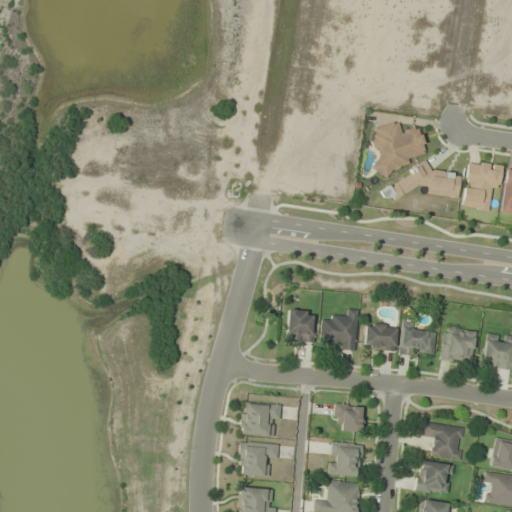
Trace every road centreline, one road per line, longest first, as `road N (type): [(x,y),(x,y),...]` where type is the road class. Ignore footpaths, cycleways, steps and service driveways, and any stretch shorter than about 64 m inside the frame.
road 1 (residential): [(261,193),(209,407),(199,511)]
road 2 (residential): [(511,398),(222,363)]
road 3 (tertiary): [(254,230),(282,246),(511,281)]
road 4 (tertiary): [(511,258),(278,223),(254,230)]
road 5 (residential): [(395,383),(382,511)]
